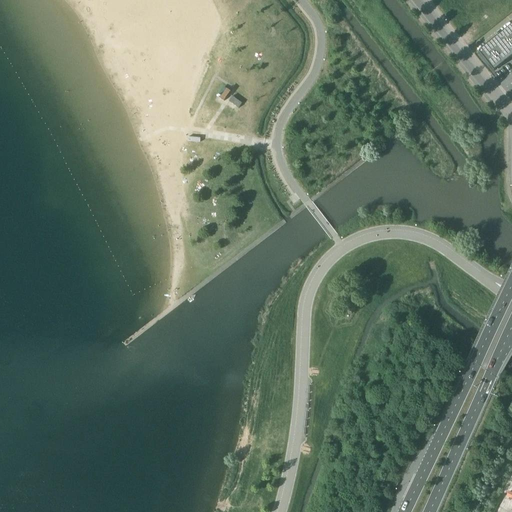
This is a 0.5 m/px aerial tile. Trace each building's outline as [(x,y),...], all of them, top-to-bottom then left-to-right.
[(511,29),(508,25),(500,31),(511,45),(511,29)] [(508,57),(511,54),(511,45),(500,31),(493,38),(508,57)] [(485,44),(500,64),(508,57),(493,38),(485,44)] [(500,64),(485,44),(477,50),(492,70),(500,64)] [(224,102),(231,92),(227,89),(220,99),(224,102)] [(242,104),(232,97),(229,102),(238,109),(242,104)]
